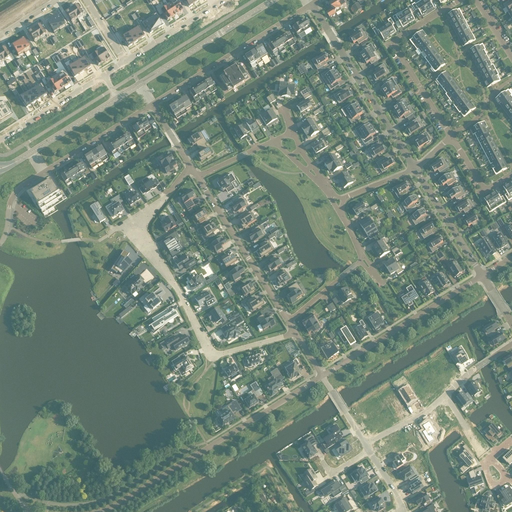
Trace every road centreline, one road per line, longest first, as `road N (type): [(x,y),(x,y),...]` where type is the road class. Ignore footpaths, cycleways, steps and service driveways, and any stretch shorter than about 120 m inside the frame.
road 1 (residential): [(99,511),(322,376)]
road 2 (residential): [(134,219),(214,355),(295,333)]
road 3 (residential): [(311,4),(414,169)]
road 4 (residential): [(322,376),(481,275)]
road 5 (residential): [(152,104),(311,4)]
road 6 (residential): [(451,137),(394,45),(458,0)]
road 7 (residential): [(363,443),(427,410),(511,345)]
road 8 (residential): [(287,322),(197,176)]
road 9 (tertiary): [(273,0),(139,84)]
road 10 (residential): [(45,171),(152,104)]
road 11 (residential): [(414,169),(481,275)]
road 12 (residential): [(102,74),(0,139)]
